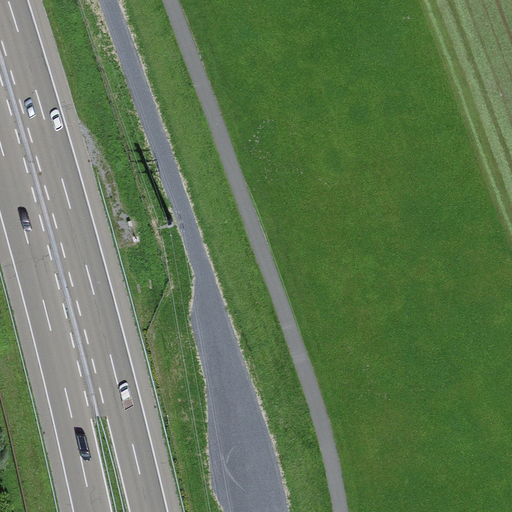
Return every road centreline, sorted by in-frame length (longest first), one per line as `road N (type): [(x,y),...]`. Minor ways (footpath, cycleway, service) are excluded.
road 1 (track): [(176,0),(322,410),(345,511)]
road 2 (track): [(106,0),(206,277),(276,511)]
road 3 (motorway): [(147,511),(103,323),(8,0)]
road 4 (motorway): [(0,139),(91,511)]
road 5 (track): [(170,225),(224,511)]
road 6 (track): [(241,511),(205,317),(206,277)]
